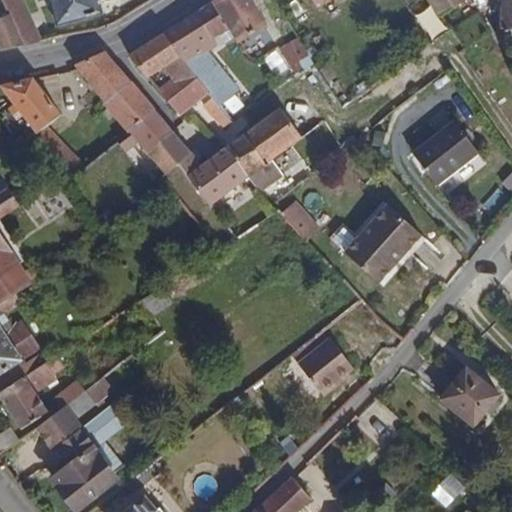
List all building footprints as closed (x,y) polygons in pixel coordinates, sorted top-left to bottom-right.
[(39,42),(21,0),(3,0),(9,13),(23,47),(39,42)] [(102,14),(98,0),(49,0),(57,27),(102,14)] [(263,26),(251,4),(247,0),(218,0),(214,3),(229,26),(239,42),(263,26)] [(427,0),(439,18),(464,0),(427,0)] [(511,0),(501,0),(500,16),(498,30),(511,31),(511,0)] [(229,26),(214,3),(195,14),(211,37),(229,26)] [(0,52),(23,47),(9,13),(0,17),(0,52)] [(211,37),(195,14),(162,35),(180,57),(211,37)] [(189,68),(180,57),(162,35),(127,58),(147,79),(169,63),(181,75),(189,68)] [(257,125),(220,76),(212,63),(223,55),(211,37),(180,57),(189,68),(198,79),(210,93),(215,100),(243,136),(257,125)] [(313,61),(298,38),(279,49),(294,73),(313,61)] [(294,73),(279,49),(277,46),(263,55),(280,81),(294,73)] [(128,82),(103,53),(75,65),(105,101),(128,82)] [(167,103),(198,79),(189,68),(181,75),(161,95),(167,103)] [(50,102),(33,79),(0,87),(17,108),(21,113),(38,134),(47,127),(60,117),(50,102)] [(203,98),(210,93),(198,79),(167,103),(178,115),(203,98)] [(154,112),(128,82),(105,101),(130,131),(154,112)] [(326,122),(304,91),(281,108),(304,139),(326,122)] [(215,100),(210,93),(203,98),(209,105),(215,100)] [(89,117),(82,97),(66,109),(72,131),(80,132),(81,125),(89,117)] [(16,117),(21,113),(17,108),(12,112),(16,117)] [(304,139),(281,108),(257,125),(243,136),(266,167),(304,139)] [(146,152),(171,132),(154,112),(130,131),(146,152)] [(188,127),(197,120),(191,113),(183,121),(188,127)] [(441,189),(482,156),(455,124),(416,156),(441,189)] [(71,154),(47,127),(38,134),(30,141),(69,182),(84,170),(71,154)] [(76,144),(80,132),(72,131),(68,142),(76,144)] [(175,166),(189,154),(171,132),(146,152),(164,175),(175,166)] [(0,163),(20,148),(8,134),(0,139),(0,163)] [(266,167),(243,136),(225,150),(251,178),(266,167)] [(251,178),(225,150),(200,167),(186,179),(210,208),(251,178)] [(200,167),(189,154),(175,166),(186,179),(200,167)] [(0,205),(12,198),(1,182),(0,182),(0,205)] [(23,200),(18,194),(12,198),(17,205),(23,200)] [(0,216),(17,205),(12,198),(0,205),(0,216)] [(307,241),(322,227),(296,200),(282,213),(307,241)] [(379,285),(422,241),(389,209),(346,254),(379,285)] [(0,239),(0,304),(18,293),(31,285),(23,273),(0,239)] [(39,280),(30,268),(23,273),(31,285),(39,280)] [(172,305),(161,288),(144,300),(155,316),(172,305)] [(0,317),(5,313),(22,301),(18,293),(0,304),(0,317)] [(257,314),(238,293),(221,307),(237,329),(257,314)] [(15,327),(5,313),(0,317),(0,319),(7,332),(15,327)] [(0,373),(23,359),(7,332),(0,319),(0,373)] [(42,348),(25,321),(15,327),(7,332),(23,359),(42,348)] [(95,404),(171,345),(162,331),(129,356),(84,390),(95,404)] [(347,373),(352,369),(330,341),(297,367),(322,398),(339,385),(336,381),(347,373)] [(0,392),(52,357),(42,348),(23,359),(0,373),(0,392)] [(65,364),(73,359),(67,348),(58,354),(65,364)] [(84,390),(129,356),(125,351),(80,384),(84,390)] [(48,412),(38,391),(58,377),(55,372),(65,364),(58,354),(52,357),(0,392),(0,398),(20,428),(48,412)] [(471,431),(498,398),(466,371),(439,402),(471,431)] [(339,385),(350,377),(347,373),(336,381),(339,385)] [(62,407),(84,390),(80,384),(76,381),(55,397),(62,407)] [(81,429),(73,420),(95,404),(84,390),(62,407),(35,428),(54,452),(56,451),(67,466),(51,479),(74,511),(116,476),(94,448),(121,427),(118,424),(127,418),(116,402),(81,429)] [(0,448),(17,438),(8,428),(0,432),(0,448)] [(298,449),(288,435),(279,442),(290,455),(298,449)] [(159,451),(154,445),(147,451),(151,457),(159,451)] [(257,511),(299,511),(310,502),(291,479),(257,511)] [(161,511),(159,508),(156,510),(145,498),(127,511),(161,511)]
